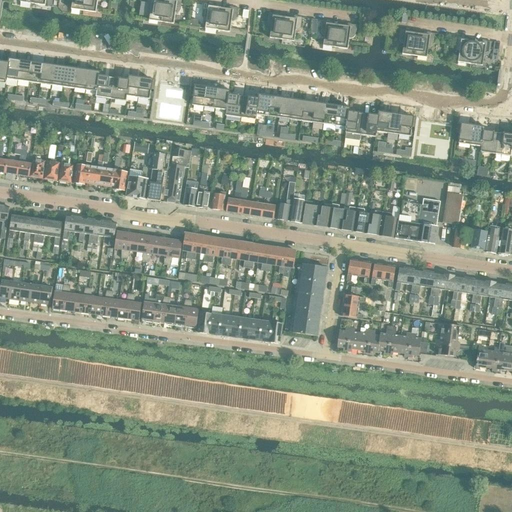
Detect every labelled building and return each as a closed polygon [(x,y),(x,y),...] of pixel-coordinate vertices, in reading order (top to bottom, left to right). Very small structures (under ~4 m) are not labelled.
[(72,0),(71,10),(83,11),(84,0),(72,0)] [(84,0),(83,11),(95,13),(97,3),(99,2),(101,1),(101,0),(84,0)] [(141,3),(139,15),(150,17),(149,19),(149,21),(161,23),(161,21),(164,0),(162,0),(147,0),(147,4),(141,3)] [(164,0),(161,23),(173,24),(175,14),(177,13),(179,12),(180,10),(181,0),(179,0),(169,0),(170,1),(164,0)] [(206,19),(205,29),(217,31),(220,8),(215,8),(215,5),(204,4),(202,13),(203,13),(203,16),(204,18),(206,19)] [(220,8),(217,31),(229,33),(231,22),(233,22),(235,20),(236,18),(238,8),(226,7),(226,9),(220,8)] [(271,28),(269,38),(281,40),(285,18),(279,17),(280,15),(268,13),(267,23),(267,25),(269,27),(271,28)] [(405,24),(406,17),(406,16),(398,15),(398,16),(397,23),(405,24)] [(285,18),(281,40),(294,42),(295,31),(298,31),(299,30),(300,28),(302,18),(290,16),(290,19),(285,18)] [(324,36),(323,46),(335,48),(338,26),(333,25),(333,22),(322,21),(320,31),(321,33),(322,35),(324,36)] [(338,26),(335,48),(347,50),(349,39),(351,39),(353,38),(355,36),(356,26),(344,24),(344,26),(338,26)] [(401,55),(413,56),(417,34),(411,33),(411,31),(400,29),(399,39),(399,41),(400,43),(403,44),(401,55)] [(417,34),(413,56),(426,58),(427,48),(430,47),(432,46),(433,44),(435,34),(422,32),(422,35),(417,34)] [(459,52),(457,63),(470,64),(473,42),(468,41),(468,39),(457,37),(455,47),(456,49),(457,51),(459,52)] [(473,42),(470,64),(482,66),(483,56),(486,55),(488,54),(490,52),(491,42),(479,41),(478,43),(473,42)] [(8,64),(6,79),(7,79),(17,81),(20,62),(9,60),(8,64)] [(0,62),(0,83),(5,85),(6,85),(7,79),(6,79),(8,64),(0,62)] [(20,62),(17,81),(29,83),(32,63),(20,62)] [(32,63),(29,83),(40,84),(43,65),(32,63)] [(43,65),(40,84),(51,86),(54,66),(43,65)] [(54,66),(51,86),(63,87),(65,68),(54,66)] [(65,68),(63,87),(74,89),(77,70),(65,68)] [(77,70),(74,89),(85,91),(88,71),(77,70)] [(88,71),(85,91),(96,92),(99,77),(100,73),(99,73),(88,71)] [(96,92),(95,98),(96,98),(111,100),(114,79),(99,77),(96,92)] [(128,81),(126,97),(127,97),(138,98),(140,79),(129,77),(128,81)] [(114,79),(111,100),(125,102),(126,102),(127,97),(126,97),(128,81),(114,79)] [(140,79),(138,98),(149,100),(151,90),(154,90),(155,81),(140,79)] [(192,86),(190,95),(194,96),(192,106),(203,108),(206,88),(192,86)] [(206,88),(203,108),(215,109),(217,90),(206,88)] [(217,90),(215,109),(226,111),(228,95),(229,95),(229,91),(217,90)] [(226,111),(225,116),(240,118),(243,98),(229,95),(228,95),(226,111)] [(243,98),(240,118),(255,120),(258,96),(257,100),(243,98)] [(258,96),(255,120),(255,121),(256,115),(267,117),(270,97),(258,96)] [(270,97),(267,117),(278,118),(281,99),(270,97)] [(281,99),(278,118),(289,120),(292,101),(281,99)] [(292,101),(289,120),(301,122),(304,102),(292,101)] [(304,102),(301,122),(312,123),(315,104),(304,102)] [(315,104),(312,123),(323,125),(326,105),(315,104)] [(326,105),(323,125),(335,126),(337,107),(326,105)] [(337,107),(335,126),(346,128),(345,133),(349,109),(337,107)] [(346,133),(345,140),(352,141),(354,141),(359,142),(363,115),(349,113),(349,109),(345,133),(346,133)] [(363,115),(359,142),(360,142),(360,136),(375,138),(378,113),(377,117),(363,115)] [(378,113),(375,138),(376,132),(387,134),(390,114),(378,113)] [(390,114),(387,134),(398,136),(401,116),(390,114)] [(401,116),(398,136),(399,136),(410,137),(412,127),(415,128),(416,118),(401,116)] [(458,124),(456,134),(459,134),(458,144),(470,146),(472,126),(458,124)] [(258,126),(257,135),(264,136),(265,132),(266,127),(258,126)] [(472,126),(470,146),(481,147),(480,153),(484,128),(472,126)] [(484,128),(480,153),(495,155),(498,134),(484,132),(484,128)] [(511,136),(498,134),(495,155),(510,157),(511,141),(511,136)] [(72,135),(71,146),(78,147),(79,136),(72,135)] [(135,143),(133,152),(144,154),(146,145),(135,143)] [(154,153),(147,200),(159,202),(163,179),(161,179),(163,164),(168,165),(171,149),(170,145),(158,144),(156,145),(154,153)] [(19,163),(17,176),(29,178),(31,165),(25,164),(28,147),(22,146),(21,150),(20,150),(20,155),(19,163)] [(396,150),(396,155),(411,157),(412,149),(405,148),(405,151),(396,150)] [(168,165),(163,203),(179,205),(184,168),(188,168),(191,152),(171,149),(168,165)] [(104,156),(99,186),(111,188),(113,171),(102,169),(103,162),(107,163),(109,154),(104,153),(104,156)] [(89,167),(87,185),(99,186),(104,156),(100,155),(97,168),(89,167)] [(61,165),(58,182),(66,183),(67,181),(71,182),(73,167),(69,166),(70,159),(69,158),(63,157),(62,158),(61,165)] [(113,171),(111,188),(114,189),(114,190),(123,192),(126,173),(118,171),(120,158),(116,157),(114,171),(113,171)] [(30,178),(38,179),(39,177),(42,177),(45,162),(32,160),(30,178)] [(7,161),(5,174),(17,176),(19,163),(7,161)] [(44,180),(53,181),(53,179),(57,179),(59,164),(47,163),(44,180)] [(83,184),(87,185),(89,167),(77,165),(74,184),(83,186),(83,184)] [(199,187),(196,208),(207,209),(209,194),(206,193),(207,188),(206,188),(207,174),(201,173),(200,187),(199,187)] [(128,176),(125,197),(145,200),(148,180),(147,180),(146,180),(147,175),(142,174),(141,179),(128,176)] [(278,204),(276,220),(287,222),(290,206),(292,206),(293,195),(294,190),(295,183),(289,183),(286,201),(286,205),(278,204)] [(185,188),(183,206),(194,207),(197,185),(194,185),(194,190),(185,188)] [(228,200),(226,212),(238,214),(242,188),(237,187),(234,201),(228,200)] [(442,223),(458,226),(457,231),(455,231),(452,247),(468,250),(471,233),(463,232),(464,226),(458,225),(461,203),(463,195),(459,195),(460,188),(448,187),(447,194),(446,200),(442,223)] [(242,188),(238,214),(250,216),(252,203),(245,202),(248,189),(242,188)] [(213,194),(211,210),(223,212),(225,193),(221,192),(221,193),(219,192),(220,191),(214,190),(214,194),(213,194)] [(341,220),(339,230),(341,230),(353,232),(357,210),(349,208),(352,193),(346,192),(346,195),(344,205),(344,211),(343,221),(341,220)] [(292,206),(290,222),(300,224),(303,208),(304,201),(305,197),(293,195),(292,206)] [(422,206),(417,242),(435,244),(437,227),(436,227),(440,202),(423,200),(422,206)] [(306,201),(302,224),(314,226),(316,217),(318,217),(319,207),(318,207),(317,207),(313,206),(313,203),(306,201)] [(252,203),(250,216),(262,218),(264,205),(252,203)] [(398,222),(395,238),(417,242),(422,206),(403,203),(399,222),(398,222)] [(316,217),(314,226),(316,226),(329,228),(332,206),(324,204),(324,208),(319,207),(318,217),(316,217)] [(264,205),(262,218),(273,219),(275,207),(264,205)] [(0,206),(0,220),(3,221),(1,229),(6,230),(9,207),(0,206)] [(332,206),(329,228),(331,228),(339,230),(341,220),(343,221),(344,211),(343,211),(338,210),(339,207),(332,206)] [(357,210),(353,232),(365,234),(366,224),(368,225),(370,215),(369,215),(368,215),(364,214),(364,211),(357,210)] [(366,224),(365,234),(367,234),(379,236),(382,213),(375,212),(374,216),(370,215),(368,225),(366,224)] [(382,213),(379,236),(393,238),(396,219),(391,219),(392,215),(382,213)] [(11,216),(8,238),(12,239),(13,231),(19,232),(22,217),(11,216)] [(66,216),(62,239),(67,240),(68,232),(74,232),(76,217),(66,216)] [(22,217),(19,232),(24,233),(22,240),(27,241),(28,233),(29,234),(31,219),(22,217)] [(76,217),(74,232),(78,233),(80,233),(78,242),(82,242),(83,242),(84,234),(86,219),(76,217)] [(31,219),(29,234),(34,234),(33,242),(38,243),(41,220),(31,219)] [(86,219),(84,234),(88,234),(90,235),(88,243),(92,244),(96,220),(86,219)] [(41,220),(38,243),(42,243),(43,236),(48,237),(50,222),(41,220)] [(96,220),(92,244),(97,245),(98,236),(104,237),(106,222),(96,220)] [(50,222),(48,237),(55,237),(53,245),(58,246),(61,223),(50,222)] [(106,222),(104,237),(109,238),(108,246),(113,247),(115,232),(116,224),(106,222)] [(475,222),(471,248),(477,249),(478,251),(481,252),(483,250),(484,250),(487,233),(480,231),(481,223),(475,222)] [(502,229),(498,254),(499,254),(502,255),(505,254),(510,255),(511,244),(511,225),(509,225),(509,230),(502,229)] [(488,234),(486,251),(485,253),(495,254),(498,236),(499,231),(490,229),(489,234),(488,234)] [(116,232),(114,250),(122,251),(121,258),(124,259),(128,234),(117,232),(116,232)] [(128,234),(124,259),(128,259),(130,252),(136,253),(138,236),(128,234)] [(138,236),(136,253),(142,254),(142,262),(145,262),(149,237),(138,236)] [(149,237),(145,262),(149,263),(151,255),(157,256),(160,239),(149,237)] [(160,239),(157,256),(164,257),(164,265),(166,265),(170,241),(160,239)] [(170,241),(166,265),(170,266),(172,258),(179,259),(181,242),(170,241)] [(44,270),(45,266),(45,263),(35,262),(34,269),(44,270)] [(302,265),(292,333),(317,337),(327,269),(302,265)] [(2,281),(0,292),(0,298),(9,300),(12,283),(2,281)] [(12,283),(9,300),(20,302),(22,284),(12,283)] [(22,284),(20,302),(30,303),(32,286),(22,284)] [(32,286),(30,303),(40,305),(42,287),(32,286)] [(55,293),(52,310),(63,311),(67,286),(64,286),(62,294),(55,293)] [(67,286),(63,311),(74,313),(76,296),(70,295),(71,286),(67,286)] [(42,287),(40,305),(50,306),(53,289),(42,287)] [(76,296),(74,313),(85,314),(88,289),(85,288),(83,297),(76,296)] [(88,289),(85,314),(95,316),(98,299),(92,298),(92,289),(88,289)] [(98,299),(95,316),(106,317),(110,292),(106,291),(104,300),(98,299)] [(110,292),(106,317),(117,319),(119,302),(113,301),(114,292),(110,292)] [(119,302),(117,319),(128,320),(131,294),(128,294),(126,303),(119,302)] [(131,294),(128,320),(139,322),(141,305),(134,304),(135,295),(131,294)] [(155,305),(152,324),(160,325),(160,323),(163,323),(167,298),(164,298),(165,295),(156,294),(155,301),(156,305),(155,305)] [(145,295),(142,320),(146,321),(145,323),(152,324),(155,305),(149,304),(149,296),(145,295)] [(167,298),(163,323),(167,324),(167,326),(174,327),(176,308),(170,307),(170,299),(167,298)] [(286,299),(275,298),(275,302),(281,302),(280,309),(284,310),(286,299)] [(176,308),(174,327),(181,327),(181,326),(185,326),(188,301),(185,301),(183,309),(176,308)] [(188,301),(185,326),(188,327),(188,328),(195,329),(198,311),(191,310),(191,302),(188,301)] [(198,333),(208,335),(211,315),(201,313),(198,333)] [(208,335),(219,336),(221,316),(211,315),(208,335)] [(219,336),(229,337),(231,318),(221,316),(219,336)] [(229,337),(239,339),(242,319),(231,318),(229,337)] [(239,339),(249,340),(252,320),(242,319),(239,339)] [(249,340),(259,342),(262,322),(252,320),(249,340)] [(342,351),(346,351),(351,320),(347,320),(346,327),(345,327),(344,331),(339,330),(336,348),(342,348),(342,351)] [(351,320),(346,351),(350,352),(351,350),(357,351),(359,333),(354,332),(354,328),(350,328),(351,320)] [(259,342),(269,343),(272,323),(262,322),(259,342)] [(269,343),(280,345),(282,325),(272,323),(269,343)] [(441,329),(440,335),(458,337),(459,332),(461,333),(462,328),(438,324),(437,329),(441,329)] [(379,337),(377,351),(383,352),(383,354),(387,355),(391,327),(387,326),(386,331),(385,335),(380,334),(379,337)] [(391,327),(387,355),(391,355),(391,353),(397,354),(400,337),(394,336),(396,327),(391,327)] [(359,333),(357,351),(363,352),(362,354),(366,355),(370,331),(365,330),(364,334),(359,333)] [(370,331),(366,355),(370,355),(371,353),(376,354),(377,351),(379,337),(374,336),(374,332),(370,331)] [(400,337),(397,354),(403,355),(403,357),(407,358),(410,335),(405,334),(405,338),(400,337)] [(410,335),(407,358),(411,358),(411,356),(418,357),(421,340),(414,339),(415,336),(410,335)] [(436,341),(435,346),(459,349),(459,348),(459,347),(459,343),(457,343),(458,337),(440,335),(440,341),(436,341)] [(500,343),(496,372),(500,373),(500,371),(506,371),(510,347),(504,346),(505,344),(500,343)] [(458,350),(459,349),(435,346),(434,349),(438,350),(437,356),(455,358),(456,352),(458,353),(458,350)] [(480,368),(486,369),(488,351),(483,350),(484,347),(478,346),(475,370),(480,370),(480,368)] [(488,351),(486,369),(492,369),(492,372),(496,372),(499,349),(494,348),(494,352),(488,351)] [(511,427),(491,424),(489,444),(511,447),(511,427)]
